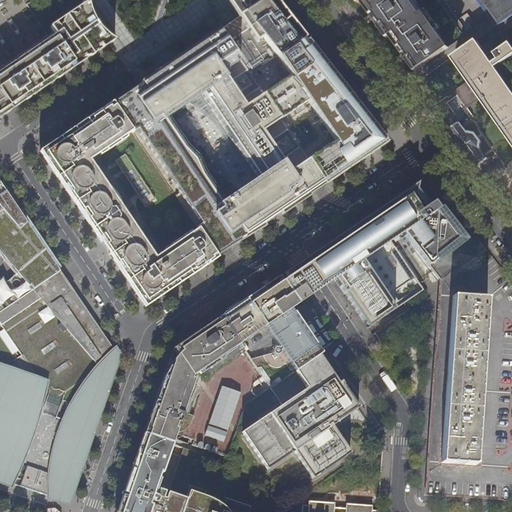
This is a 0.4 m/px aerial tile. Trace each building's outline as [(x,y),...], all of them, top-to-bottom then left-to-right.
[(227,0),(232,7),(240,18),(228,25),(221,31),(251,76),(306,39),(287,14),(275,0),(227,0)] [(423,13),(414,0),(365,0),(361,3),(370,15),(373,13),(377,19),(374,21),(386,39),(390,37),(396,46),(401,54),(405,52),(408,58),(405,59),(414,71),(448,48),(436,31),(439,29),(426,11),(423,13)] [(511,0),(475,0),(495,28),(511,15),(511,0)] [(0,72),(0,92),(12,110),(18,107),(15,103),(18,102),(22,99),(23,100),(27,100),(33,97),(35,93),(34,91),(35,90),(37,88),(40,92),(51,84),(48,81),(51,79),(53,78),(54,79),(59,78),(64,75),(66,71),(65,70),(68,68),(70,67),(72,70),(84,62),(81,58),(85,55),(86,56),(92,56),(96,54),(99,49),(97,47),(106,41),(108,45),(116,40),(110,37),(107,34),(103,31),(98,24),(95,19),(92,14),(90,6),(89,2),(83,5),(82,5),(74,11),(75,14),(70,14),(66,17),(63,23),(61,20),(52,26),(57,34),(0,72)] [(377,19),(373,13),(370,15),(364,19),(368,24),(374,21),(377,19)] [(180,193),(176,196),(197,227),(197,228),(198,230),(218,259),(220,257),(223,255),(229,250),(242,242),(244,234),(246,234),(248,233),(248,232),(248,230),(247,228),(245,227),(246,224),(244,221),(249,218),(258,211),(269,225),(285,214),(312,196),(326,186),(251,76),(221,31),(215,34),(217,37),(215,38),(213,36),(207,40),(204,42),(206,45),(201,48),(199,45),(188,52),(169,65),(151,78),(145,82),(146,83),(135,90),(117,102),(116,101),(115,102),(119,108),(117,110),(132,132),(133,134),(137,131),(180,193)] [(335,75),(334,74),(307,39),(306,39),(251,76),(326,186),(334,181),(352,169),(374,154),(389,143),(360,107),(335,75)] [(511,91),(496,68),(511,56),(511,45),(510,43),(495,54),(499,60),(493,64),(476,40),(470,45),(452,58),(511,144),(511,91)] [(408,58),(405,52),(401,54),(395,59),(399,64),(405,59),(408,58)] [(0,113),(3,117),(12,110),(0,92),(0,113)] [(46,161),(61,183),(73,201),(92,229),(109,254),(125,277),(139,297),(146,309),(155,302),(180,285),(184,283),(188,280),(205,268),(218,260),(218,259),(198,230),(192,234),(191,232),(164,250),(166,252),(160,255),(155,248),(152,244),(150,243),(147,241),(143,241),(124,214),(123,207),(121,201),(118,196),(115,191),(110,185),(103,180),(97,170),(95,171),(89,161),(99,154),(100,156),(128,137),(126,136),(132,132),(117,110),(115,111),(112,107),(110,106),(98,114),(82,125),(83,127),(81,129),(79,127),(70,133),(71,135),(62,141),(64,143),(63,144),(61,142),(57,145),(58,147),(44,156),(45,157),(44,158),(46,161)] [(463,148),(477,167),(479,165),(487,159),(480,150),(482,149),(482,143),(475,134),(469,134),(468,135),(459,122),(451,129),(449,130),(463,148)] [(0,314),(63,274),(46,249),(31,227),(18,207),(5,189),(0,181),(0,252),(18,273),(6,282),(3,277),(0,278),(0,314)] [(403,235),(440,210),(434,202),(417,214),(412,206),(416,204),(419,184),(419,183),(407,191),(396,198),(378,211),(357,225),(344,234),(363,262),(365,261),(391,243),(403,235)] [(440,210),(403,235),(428,266),(463,239),(448,220),(440,209),(440,210)] [(291,270),(283,275),(279,277),(299,306),(310,298),(320,291),(336,281),(363,262),(344,234),(340,237),(332,242),(324,247),(310,257),(301,263),(300,264),(291,270)] [(421,286),(391,243),(365,261),(393,305),(421,286)] [(393,305),(365,261),(363,262),(336,281),(364,322),(371,317),(372,319),(392,305),(393,305)] [(82,302),(63,274),(0,314),(0,483),(12,488),(17,478),(21,479),(19,486),(28,489),(46,495),(46,499),(57,502),(67,504),(72,491),(77,479),(79,470),(89,441),(103,400),(113,372),(118,357),(110,344),(97,325),(82,302)] [(321,353),(291,312),(299,306),(279,277),(270,284),(252,297),(246,300),(263,325),(273,338),(293,368),(293,373),(321,353)] [(395,310),(424,291),(421,286),(393,305),(392,305),(395,310)] [(441,462),(476,465),(487,299),(452,296),(441,462)] [(263,325),(246,300),(235,308),(222,317),(239,342),(263,325)] [(375,323),(395,310),(392,305),(372,319),(375,323)] [(173,444),(198,370),(239,342),(222,317),(213,323),(188,340),(174,349),(177,355),(180,354),(180,355),(179,356),(175,361),(172,364),(171,367),(169,371),(167,371),(159,393),(149,422),(147,427),(145,434),(173,444)] [(293,368),(273,338),(245,351),(271,389),(293,373),(293,368)] [(270,472),(296,453),(312,478),(318,474),(318,475),(344,457),(344,456),(349,453),(332,428),(359,409),(352,400),(341,384),(340,385),(339,383),(340,382),(321,353),(293,373),(271,389),(285,408),(245,435),(270,472)] [(157,488),(158,485),(160,479),(158,479),(161,473),(163,473),(173,444),(145,434),(143,439),(140,447),(132,472),(128,483),(127,483),(121,500),(117,511),(182,511),(187,499),(168,492),(166,498),(163,497),(165,491),(157,488)] [(246,511),(249,505),(202,489),(190,488),(187,499),(182,511),(246,511)] [(377,511),(378,509),(372,508),(372,504),(346,502),(346,506),(334,505),(335,501),(309,499),(308,503),(302,503),(301,511),(377,511)]
